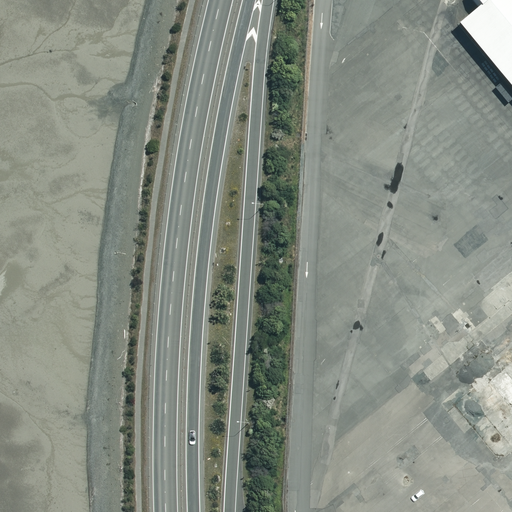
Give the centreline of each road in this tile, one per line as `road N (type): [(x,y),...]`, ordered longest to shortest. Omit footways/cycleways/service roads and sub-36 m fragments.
road 1 (trunk): [(166,511),(176,268),(223,0)]
road 2 (trunk): [(249,0),(204,268),(193,511)]
road 3 (trunk): [(269,0),(229,511)]
